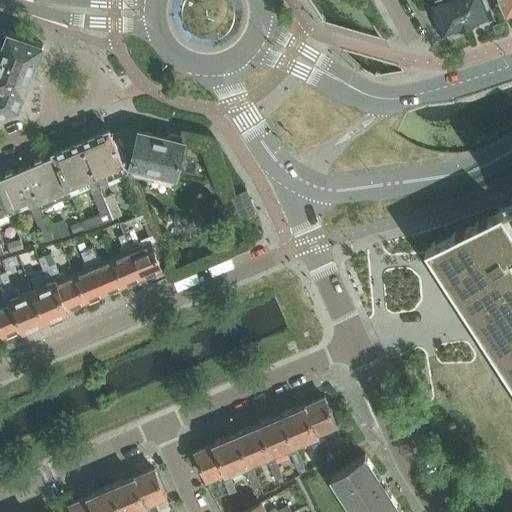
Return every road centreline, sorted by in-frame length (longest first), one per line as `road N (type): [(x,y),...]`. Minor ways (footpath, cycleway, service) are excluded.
road 1 (residential): [(312,245),(0,373)]
road 2 (unclassified): [(306,188),(357,192),(442,179),(511,151)]
road 3 (residential): [(159,427),(353,344)]
road 4 (residential): [(447,511),(353,344)]
road 5 (residential): [(0,494),(159,427)]
road 6 (unclassified): [(219,64),(267,151),(306,188)]
road 7 (tertiary): [(15,0),(72,19),(156,26)]
road 8 (residential): [(53,119),(49,81),(57,65),(91,63),(105,97)]
